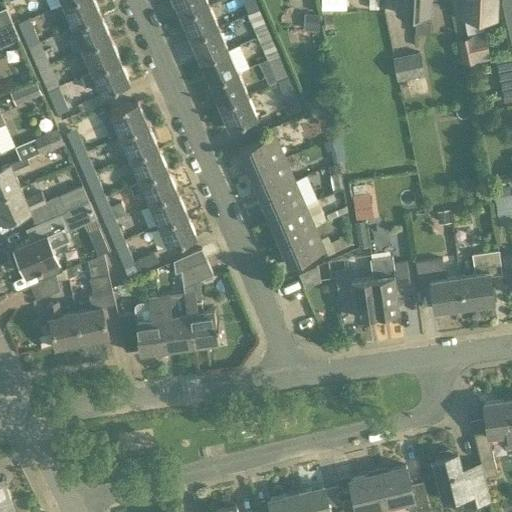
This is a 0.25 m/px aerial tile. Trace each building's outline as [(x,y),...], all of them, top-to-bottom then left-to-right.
[(72,0),(64,4),(74,26),(101,15),(94,0),(72,0)] [(208,4),(206,0),(174,0),(181,16),(208,4)] [(429,16),(429,0),(397,0),(397,14),(429,16)] [(494,19),(495,0),(465,0),(464,18),(494,19)] [(218,27),(208,4),(181,16),(191,38),(218,27)] [(0,9),(0,27),(13,22),(6,6),(0,9)] [(253,26),(265,21),(259,9),(247,14),(253,26)] [(101,15),(74,26),(83,49),(110,37),(101,15)] [(13,22),(0,27),(0,46),(20,38),(13,22)] [(191,38),(200,61),(228,49),(218,27),(191,38)] [(41,40),(37,32),(35,28),(23,33),(29,45),(41,40)] [(263,49),(274,44),(269,31),(257,36),(263,49)] [(463,61),(489,55),(484,32),(458,37),(463,61)] [(110,37),(83,49),(93,71),(120,60),(110,37)] [(237,72),(228,49),(200,61),(210,83),(237,72)] [(39,68),(51,63),(45,50),(33,55),(39,68)] [(420,50),(393,56),(398,79),(425,74),(420,50)] [(272,72),(284,66),(279,54),(267,59),(272,72)] [(120,60),(93,71),(81,76),(85,85),(92,84),(93,85),(98,83),(103,94),(130,83),(120,60)] [(60,85),(60,84),(55,72),(43,77),(49,90),(60,85)] [(210,83),(220,106),(247,94),(237,72),(210,83)] [(294,89),(288,77),(277,82),(282,94),(294,89)] [(43,93),(37,81),(11,92),(17,105),(43,93)] [(52,99),(58,112),(70,107),(64,94),(52,99)] [(257,117),(247,94),(220,106),(230,129),(257,117)] [(120,135),(147,123),(138,101),(110,112),(120,135)] [(157,146),(147,123),(120,135),(129,158),(157,146)] [(65,143),(59,127),(34,137),(41,153),(65,143)] [(248,172),(284,156),(274,133),(238,148),(248,172)] [(75,154),(87,149),(82,136),(70,141),(75,154)] [(167,169),(157,146),(129,158),(139,181),(167,169)] [(0,166),(0,194),(20,186),(15,175),(32,168),(26,155),(0,166)] [(248,172),(258,195),(294,179),(284,156),(248,172)] [(97,172),(91,159),(80,164),(85,177),(97,172)] [(177,192),(167,169),(139,181),(130,184),(135,193),(143,190),(149,204),(177,192)] [(305,203),(294,179),(258,195),(269,218),(305,203)] [(95,200),(107,195),(101,182),(89,187),(95,200)] [(66,209),(89,200),(82,185),(60,195),(66,209)] [(25,199),(20,186),(0,194),(0,214),(3,222),(47,203),(42,191),(25,199)] [(494,219),(511,215),(511,190),(490,194),(494,219)] [(367,191),(351,192),(352,216),(368,215),(367,191)] [(186,215),(177,192),(149,204),(159,226),(186,215)] [(37,270),(41,279),(56,273),(62,270),(58,261),(53,247),(71,239),(67,230),(96,218),(89,200),(66,209),(59,212),(60,215),(37,225),(41,237),(15,248),(26,275),(37,270)] [(305,203),(269,218),(279,242),(315,226),(305,203)] [(117,217),(116,216),(111,205),(99,210),(105,222),(117,217)] [(196,237),(186,215),(159,226),(168,249),(196,237)] [(104,253),(110,250),(100,226),(87,231),(98,255),(104,253)] [(315,226),(279,242),(289,265),(325,249),(315,226)] [(127,240),(121,227),(109,233),(115,245),(127,240)] [(181,269),(181,270),(207,259),(201,247),(173,259),(174,271),(181,269)] [(131,250),(119,255),(124,266),(136,261),(135,258),(131,250)] [(477,273),(461,276),(465,307),(495,302),(491,277),(503,275),(499,251),(474,255),(477,273)] [(207,259),(181,270),(182,286),(213,273),(207,259)] [(465,307),(461,276),(446,278),(444,259),(416,263),(420,287),(432,285),(436,311),(465,307)] [(393,275),(372,279),(378,320),(387,318),(387,314),(399,312),(395,290),(409,288),(405,262),(391,264),(393,275)] [(378,320),(372,279),(351,282),(349,271),(334,274),(338,298),(351,296),(355,319),(366,317),(367,321),(378,320)] [(56,273),(41,279),(29,283),(36,298),(59,289),(56,273)] [(95,307),(76,311),(82,339),(110,333),(103,305),(115,302),(108,273),(89,277),(95,307)] [(188,312),(193,343),(219,340),(214,307),(199,309),(197,291),(184,293),(187,311),(187,312),(188,312)] [(166,347),(193,343),(188,312),(187,312),(187,311),(173,313),(170,294),(159,296),(166,347)] [(133,305),(134,306),(134,311),(118,313),(125,349),(138,347),(139,351),(166,347),(159,296),(149,297),(149,299),(138,300),(136,300),(135,301),(135,302),(134,303),(134,304),(133,305)] [(82,339),(76,311),(61,314),(58,302),(46,304),(55,345),(82,339)] [(511,446),(511,402),(511,401),(485,405),(489,437),(502,435),(504,447),(511,446)] [(478,447),(482,465),(485,476),(497,473),(490,444),(478,447)] [(478,503),(491,499),(485,476),(482,465),(464,470),(460,454),(456,455),(455,452),(451,451),(442,453),(439,456),(440,459),(435,460),(446,501),(464,497),(467,505),(468,508),(470,510),(474,510),(477,508),(478,505),(478,503)] [(407,466),(380,472),(388,506),(406,501),(408,509),(415,508),(415,511),(429,511),(423,480),(411,482),(407,466)] [(388,506),(380,472),(351,479),(354,495),(342,498),(345,511),(387,511),(386,506),(388,506)] [(0,505),(12,501),(3,475),(0,475),(0,505)] [(296,492),(301,511),(345,511),(342,498),(342,495),(328,498),(324,485),(296,492)] [(301,511),(296,492),(270,498),(272,511),(301,511)] [(0,511),(15,511),(12,501),(0,505),(0,511)]
